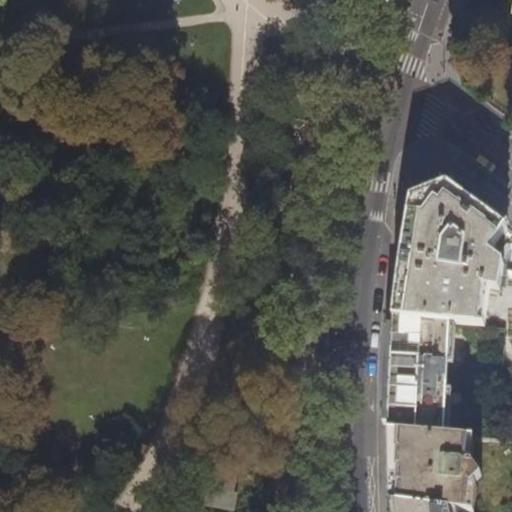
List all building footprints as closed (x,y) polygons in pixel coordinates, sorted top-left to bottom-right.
[(383,0),(382,6),(382,9),(384,11),(387,12),(389,12),(391,10),(395,0),(394,0),(383,0)] [(287,142),(302,145),(307,123),(292,120),(287,142)] [(479,326),(482,289),(500,290),(503,263),(489,254),(507,228),(447,185),(431,192),(411,200),(400,266),(394,320),(450,324),(479,326)] [(445,436),(450,324),(394,320),(391,381),(389,419),(389,433),(445,436)] [(464,511),(467,486),(470,486),(479,476),(473,462),(465,461),(467,437),(445,436),(389,433),(389,442),(389,453),(390,504),(455,511),(464,511)] [(189,503),(232,511),(244,453),(200,445),(189,503)]
